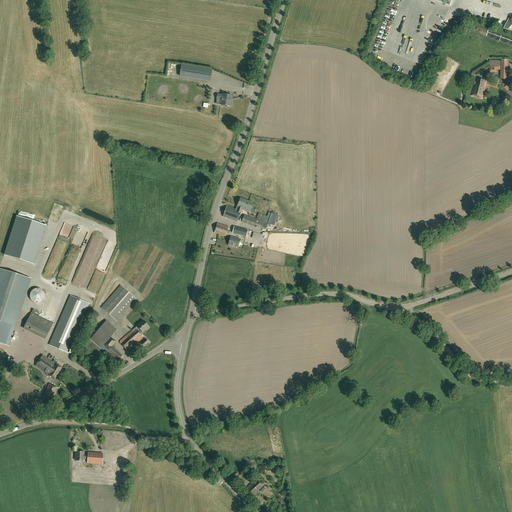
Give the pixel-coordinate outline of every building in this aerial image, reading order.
[(389,48),(386,55),(392,57),(399,39),(393,37),(389,48)] [(500,70),(500,61),(489,60),(489,72),(497,73),(497,70),(500,70)] [(210,81),(212,69),(181,64),(179,76),(210,81)] [(482,99),(487,81),(476,78),(472,96),(482,99)] [(167,88),(166,96),(208,101),(209,94),(198,92),(199,87),(195,86),(194,92),(167,88)] [(232,96),(222,94),(221,95),(217,94),(216,99),(217,99),(216,104),(220,105),(230,106),(232,96)] [(215,109),(216,105),(206,103),(205,107),(210,108),(210,111),(213,112),(213,109),(215,109)] [(249,212),(253,203),(240,198),(237,206),(240,206),(238,211),(226,206),(223,216),(237,222),(241,209),(249,212)] [(262,228),(264,222),(244,215),(242,221),(254,226),(254,225),(262,228)] [(225,236),(228,227),(217,223),(214,233),(225,236)] [(246,237),(248,230),(234,226),(232,233),(246,237)] [(238,247),(240,239),(230,237),(228,245),(238,247)] [(0,342),(9,346),(30,279),(25,277),(0,269),(0,342)] [(116,321),(136,299),(121,286),(101,308),(116,321)] [(68,353),(89,304),(70,296),(49,345),(68,353)] [(45,339),(52,323),(31,312),(23,328),(45,339)] [(118,363),(123,357),(112,347),(116,342),(110,337),(117,330),(106,320),(96,332),(90,339),(118,363)] [(142,332),(149,327),(143,320),(137,326),(120,341),(120,343),(127,351),(143,336),(137,330),(139,329),(142,332)] [(144,347),(149,342),(145,339),(140,343),(144,347)] [(54,360),(53,363),(42,356),(35,367),(54,379),(61,368),(56,365),(57,362),(54,360)] [(50,404),(58,388),(49,384),(41,401),(50,404)] [(88,455),(83,455),(84,452),(76,452),(75,460),(83,461),(83,459),(87,459),(87,463),(102,464),(103,453),(88,452),(88,455)] [(240,474),(239,476),(236,473),(233,476),(236,478),(234,480),(240,486),(245,480),(240,474)] [(261,493),(266,488),(256,479),(245,490),(253,498),(259,492),(261,493)]
